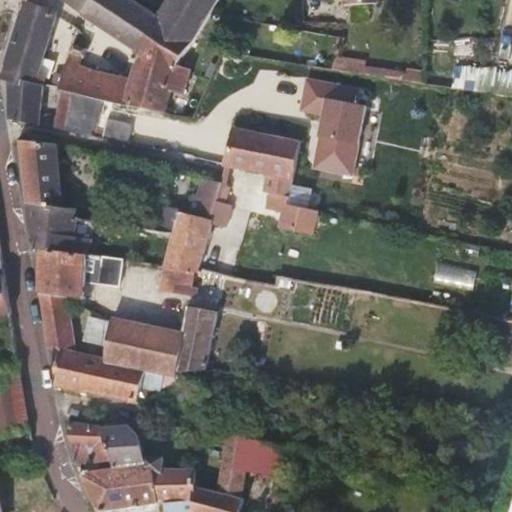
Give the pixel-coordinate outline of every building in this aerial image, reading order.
[(66,0),(84,13),(93,0),(66,0)] [(136,52),(159,21),(130,0),(93,0),(84,13),(86,14),(136,52)] [(192,44),(210,16),(219,0),(171,0),(159,21),(192,44)] [(34,82),(37,74),(54,15),(27,6),(4,76),(9,78),(9,119),(41,125),(42,115),(44,85),(34,82)] [(102,100),(163,113),(170,90),(183,94),(190,71),(179,66),(192,44),(159,21),(136,52),(144,57),(136,67),(130,85),(85,70),(86,65),(82,63),(87,50),(73,45),(67,63),(61,91),(102,100)] [(511,67),(458,64),(456,89),(511,93),(511,67)] [(34,82),(44,85),(46,77),(37,74),(34,82)] [(304,112),(326,116),(315,169),(354,177),(368,108),(359,106),(362,91),(310,81),(304,112)] [(61,91),(56,119),(55,128),(94,137),(102,100),(61,91)] [(56,119),(42,115),(41,125),(55,128),(56,119)] [(226,165),(234,128),(201,121),(194,158),(226,165)] [(131,128),(108,123),(105,136),(128,141),(131,128)] [(301,142),(234,128),(226,165),(226,167),(266,176),(263,191),(270,193),(267,209),(283,213),(281,227),(315,235),(320,211),(288,205),(301,142)] [(27,204),(64,208),(60,146),(20,142),(21,154),(27,204)] [(222,181),(204,177),(200,194),(219,198),(222,181)] [(292,201),(311,205),(315,187),(296,184),(292,201)] [(217,205),(217,204),(219,198),(200,194),(194,217),(213,222),(217,205)] [(43,251),(87,257),(92,221),(77,219),(77,210),(64,208),(27,204),(33,249),(43,251)] [(217,205),(213,222),(228,226),(231,207),(217,204),(217,205)] [(253,212),(231,207),(228,226),(249,231),(253,212)] [(175,234),(181,213),(162,208),(156,231),(175,234)] [(175,234),(166,268),(193,271),(199,272),(213,222),(194,217),(181,213),(175,234)] [(117,261),(87,257),(43,251),(41,294),(66,297),(84,300),(86,300),(87,282),(114,286),(122,287),(125,262),(117,261)] [(439,264),(437,283),(477,287),(479,268),(439,264)] [(193,271),(166,268),(161,290),(195,296),(197,290),(190,289),(193,271)] [(0,317),(15,315),(8,275),(0,275),(0,317)] [(137,402),(143,384),(147,370),(107,360),(75,353),(66,297),(41,294),(48,349),(57,352),(57,385),(137,402)] [(219,314),(196,309),(189,308),(183,336),(113,321),(113,322),(107,360),(147,370),(177,377),(177,373),(209,369),(219,314)] [(22,372),(21,368),(0,371),(0,431),(32,426),(22,372)] [(147,370),(143,384),(164,390),(206,385),(209,369),(177,373),(177,377),(147,370)] [(112,465),(102,428),(67,421),(78,464),(91,462),(112,465)] [(112,465),(114,471),(149,469),(164,469),(164,460),(147,446),(139,447),(131,426),(102,428),(112,465)] [(222,468),(248,472),(285,478),(289,448),(224,435),(215,433),(214,442),(226,446),(222,468)] [(114,471),(112,465),(91,462),(94,473),(81,474),(86,485),(99,511),(106,511),(154,505),(149,469),(114,471)] [(248,472),(222,468),(218,491),(244,498),(248,472)] [(197,470),(164,469),(149,469),(154,505),(166,503),(196,502),(195,511),(242,511),(246,499),(244,498),(218,491),(198,484),(197,470)] [(195,511),(196,502),(166,503),(166,511),(195,511)]
